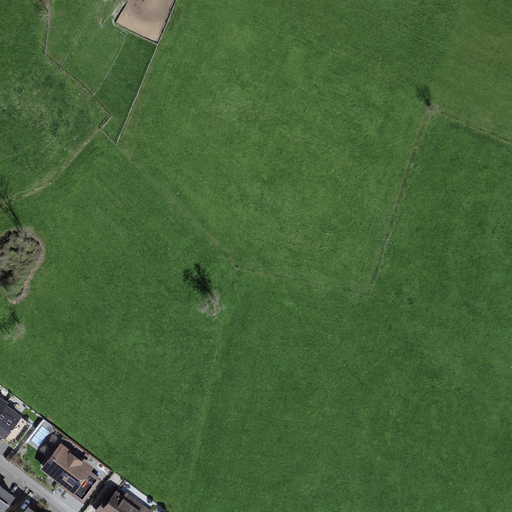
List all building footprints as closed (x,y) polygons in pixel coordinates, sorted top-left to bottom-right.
[(3,253),(0,261),(0,276),(15,283),(24,262),(3,253)] [(0,437),(15,448),(33,424),(0,399),(0,437)] [(65,444),(43,472),(84,503),(105,475),(65,444)] [(0,484),(0,511),(3,511),(15,496),(0,484)] [(146,511),(115,487),(95,511),(146,511)]
